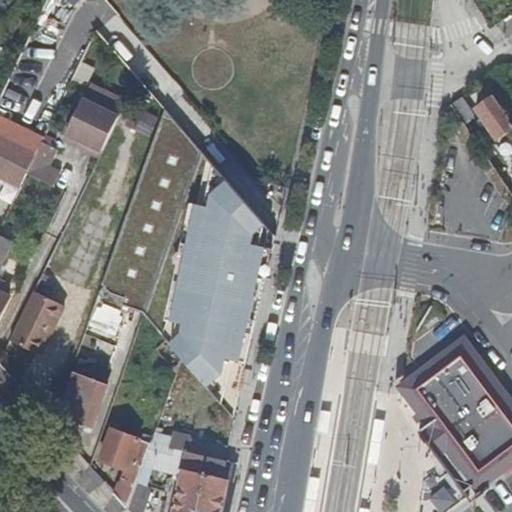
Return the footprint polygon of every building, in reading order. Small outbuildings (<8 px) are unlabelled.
[(511,93),(511,89),(500,72),(487,81),(497,95),(501,101),(511,93)] [(511,117),(501,101),(497,95),(478,108),(484,118),(480,121),(486,129),(491,126),(499,138),(511,129),(511,117)] [(463,97),(454,103),(467,122),(476,116),(463,97)] [(81,100),(63,136),(100,154),(118,118),(81,100)] [(207,188),(223,173),(168,109),(105,284),(122,306),(147,313),(168,335),(176,327),(177,317),(166,314),(190,198),(205,199),(207,188)] [(28,174),(38,153),(0,134),(0,175),(22,186),(28,174)] [(55,189),(64,174),(54,161),(58,150),(42,143),(38,153),(28,174),(55,189)] [(251,224),(260,218),(223,173),(207,188),(205,199),(190,198),(166,314),(177,317),(176,327),(168,335),(166,337),(169,340),(183,357),(202,379),(218,367),(222,353),(241,358),(265,241),(249,236),(251,224)] [(84,233),(92,209),(80,205),(73,229),(84,233)] [(94,217),(85,241),(111,251),(120,226),(94,217)] [(0,269),(13,242),(0,235),(0,316),(11,295),(3,291),(0,290),(0,269)] [(36,292),(10,340),(40,357),(67,304),(36,292)] [(91,327),(118,335),(126,309),(98,301),(91,327)] [(511,466),(511,397),(468,338),(404,385),(434,426),(426,431),(425,430),(422,431),(443,459),(445,457),(444,456),(452,450),(461,462),(481,489),(511,466)] [(159,349),(178,371),(183,357),(169,340),(159,349)] [(109,386),(76,374),(65,404),(81,410),(77,420),(95,426),(109,386)] [(172,446),(175,437),(163,434),(164,429),(158,427),(153,441),(150,448),(175,455),(177,447),(172,446)] [(150,448),(153,441),(113,428),(102,459),(129,469),(116,493),(128,507),(138,481),(150,448)] [(177,447),(189,451),(192,442),(175,437),(172,446),(177,447)] [(201,454),(225,461),(229,447),(205,441),(201,454)] [(183,477),(189,451),(177,447),(175,455),(150,448),(138,481),(147,484),(155,467),(175,472),(173,479),(180,480),(183,477)] [(179,496),(223,508),(230,481),(221,479),(225,461),(201,454),(189,451),(183,477),(179,496)] [(147,484),(138,481),(128,507),(132,511),(142,511),(150,489),(147,484)] [(436,511),(437,511),(453,504),(443,485),(427,494),(436,511)] [(222,511),(223,508),(179,496),(174,494),(172,500),(179,502),(176,511),(222,511)]
